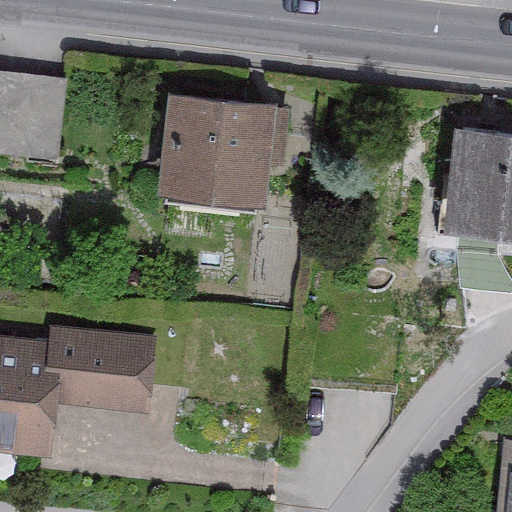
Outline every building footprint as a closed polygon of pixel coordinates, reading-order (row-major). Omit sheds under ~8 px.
[(61,82),(0,76),(0,150),(55,155),(61,82)] [(286,106),(158,93),(149,185),(255,196),(258,165),(280,167),(286,106)] [(511,131),(442,126),(435,225),(511,230),(511,131)] [(139,413),(148,336),(42,324),(41,341),(0,336),(0,455),(38,460),(45,403),(139,413)] [(511,511),(511,436),(494,436),(490,511),(511,511)]
